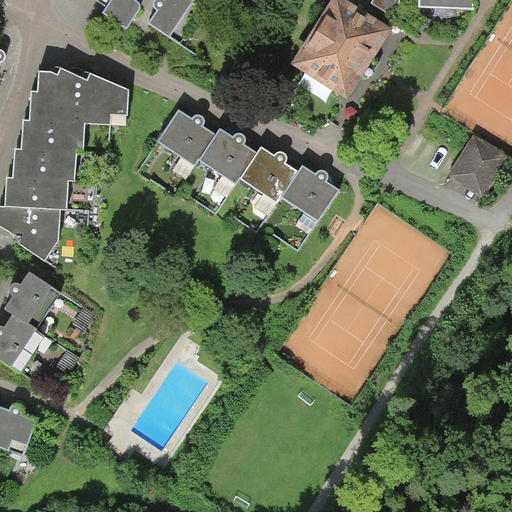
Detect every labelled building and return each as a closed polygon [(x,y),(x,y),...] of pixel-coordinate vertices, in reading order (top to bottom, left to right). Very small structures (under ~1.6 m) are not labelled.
[(132,0),(110,0),(103,11),(117,22),(132,0)] [(177,45),(201,9),(186,0),(163,0),(162,3),(158,0),(155,0),(152,1),(149,6),(150,10),(155,13),(146,25),(177,45)] [(186,0),(201,9),(206,0),(186,0)] [(342,0),(334,0),(291,67),(347,103),(371,65),(393,32),(365,14),(342,0)] [(419,2),(418,0),(342,0),(365,14),(371,4),(377,7),(387,14),(400,8),(400,1),(419,2)] [(419,8),(475,10),(474,0),(418,0),(419,2),(419,8)] [(27,94),(27,122),(82,124),(122,126),(123,91),(86,76),(84,82),(59,69),(53,67),(49,69),(46,74),(34,73),(33,94),(27,94)] [(159,142),(196,165),(200,159),(217,134),(203,126),(205,123),(204,119),(201,116),(198,115),(194,116),(193,119),(179,110),(159,142)] [(20,122),(19,150),(73,152),(81,153),(82,124),(27,122),(20,122)] [(200,159),(237,182),(240,178),(258,152),(244,144),(246,141),(245,137),(243,134),(239,134),(237,134),(235,137),(221,129),(217,134),(200,159)] [(509,159),(474,138),(449,178),(484,199),(509,159)] [(240,178),(278,202),(282,197),(298,171),(286,163),(287,160),(287,156),(285,153),(281,152),(278,153),(276,155),(262,147),(258,152),(240,178)] [(9,179),(64,182),(73,182),(73,152),(19,150),(11,150),(9,179)] [(282,197),(318,221),(340,190),(327,181),(329,179),(328,174),(326,172),(322,170),(318,172),(316,174),(302,165),(298,171),(282,197)] [(3,179),(3,210),(55,210),(65,210),(64,182),(9,179),(3,179)] [(3,210),(0,209),(0,228),(16,238),(16,245),(41,261),(54,241),(55,210),(3,210)] [(9,299),(1,310),(10,316),(30,330),(55,294),(25,274),(16,286),(14,285),(8,283),(4,288),(4,295),(9,299)] [(0,362),(16,373),(41,337),(30,330),(10,316),(1,329),(0,328),(0,362)] [(0,447),(25,456),(38,420),(22,414),(23,413),(22,411),(22,409),(22,408),(21,406),(18,405),(16,405),(14,406),(13,407),(13,409),(11,412),(0,407),(0,447)]
